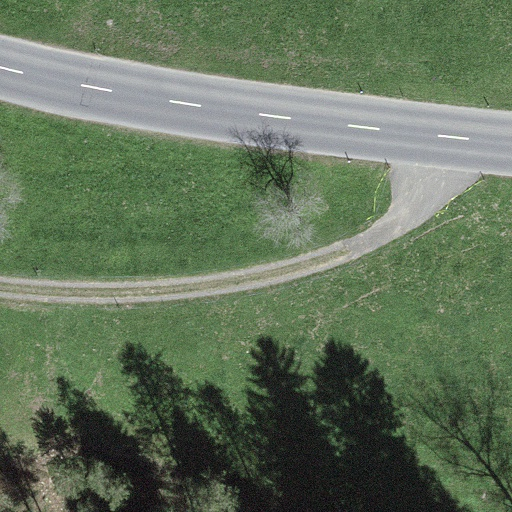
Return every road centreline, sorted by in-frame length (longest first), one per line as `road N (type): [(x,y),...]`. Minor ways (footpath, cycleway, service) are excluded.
road 1 (unclassified): [(0,63),(150,101),(511,143)]
road 2 (track): [(0,286),(105,301),(361,258),(416,201),(433,136)]
